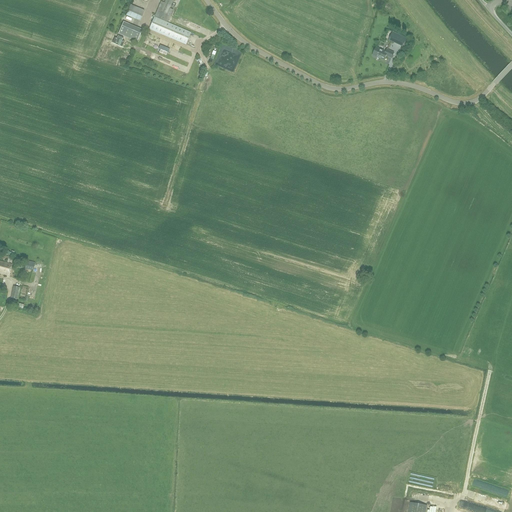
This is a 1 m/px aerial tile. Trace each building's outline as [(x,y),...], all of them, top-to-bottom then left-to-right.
[(191,33),(176,27),(168,23),(173,10),(170,9),(173,0),(165,0),(165,3),(161,2),(150,29),(186,45),(191,33)] [(142,17),(145,11),(131,5),(128,11),(142,17)] [(137,42),(142,30),(123,23),(118,34),(137,42)] [(403,47),(407,38),(393,32),(389,41),(403,47)] [(157,44),(156,48),(170,53),(172,50),(157,44)] [(392,58),(394,53),(387,50),(386,52),(376,47),(373,55),(384,60),(386,56),(392,58)] [(0,273),(9,276),(12,265),(0,261),(0,273)] [(33,271),(35,263),(26,261),(25,269),(33,271)] [(13,286),(11,298),(17,299),(20,288),(13,286)] [(409,482),(408,484),(431,488),(431,487),(426,486),(428,478),(422,477),(421,481),(413,479),(412,481),(414,482),(414,483),(409,482)] [(425,511),(427,505),(410,502),(408,511),(425,511)]
